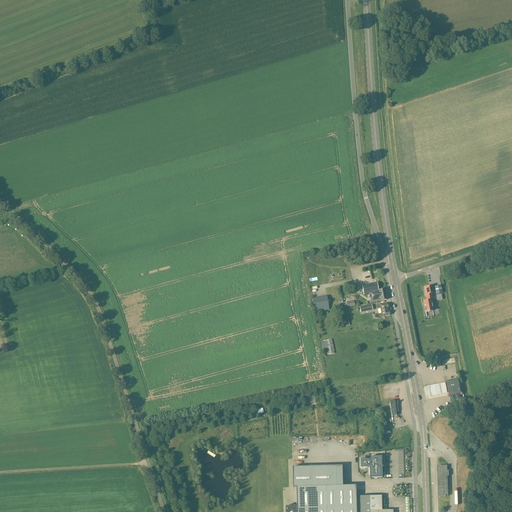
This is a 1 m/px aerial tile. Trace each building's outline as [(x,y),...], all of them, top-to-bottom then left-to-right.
[(381,302),(387,300),(385,289),(378,290),(377,283),(362,286),(364,295),(371,294),(373,302),(380,300),(381,302)] [(432,295),(434,293),(433,286),(424,288),(426,298),(428,298),(428,301),(424,302),(425,308),(424,308),(424,312),(425,312),(433,311),(431,301),(433,301),(432,295)] [(312,299),(312,301),(314,313),(329,310),(327,298),(327,296),(312,299)] [(379,318),(390,316),(389,312),(388,312),(388,309),(389,308),(388,304),(380,305),(380,306),(377,306),(377,310),(381,309),(381,314),(378,314),(379,318)] [(326,356),(335,354),(332,339),(323,341),(326,356)] [(448,388),(460,386),(459,380),(447,382),(448,388)] [(446,383),(424,388),(426,398),(448,393),(446,383)] [(449,394),(461,392),(460,386),(448,388),(449,394)] [(397,408),(398,408),(397,404),(395,405),(395,401),(389,401),(392,417),(397,416),(396,412),(397,412),(397,408)] [(370,457),(370,460),(368,460),(368,459),(360,460),(360,468),(369,468),(370,479),(370,478),(381,477),(381,467),(383,467),(382,467),(381,457),(370,457)] [(393,511),(393,510),(382,511),(381,496),(360,497),(360,500),(356,500),(355,486),(343,486),(342,466),(293,467),(293,488),(295,487),(296,506),(286,507),(285,511),(393,511)] [(458,487),(458,478),(450,478),(450,482),(442,482),(443,495),(451,495),(450,487),(458,487)]
